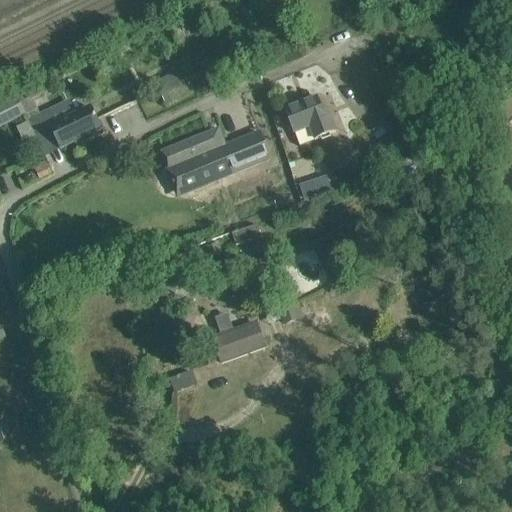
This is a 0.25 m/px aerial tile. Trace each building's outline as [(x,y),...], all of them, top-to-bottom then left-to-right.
[(205,4),(184,14),(191,29),(212,19),(219,16),(212,1),(205,4)] [(194,44),(181,16),(169,22),(182,49),(194,44)] [(103,52),(108,62),(132,50),(128,40),(103,52)] [(110,90),(119,85),(106,59),(97,63),(110,90)] [(179,71),(156,82),(168,106),(191,95),(179,71)] [(27,90),(16,96),(25,116),(37,110),(33,102),(27,90)] [(16,96),(0,103),(0,128),(5,126),(25,116),(16,96)] [(264,98),(251,102),(258,122),(271,117),(264,98)] [(287,110),(285,110),(287,116),(293,129),(295,135),(310,129),(315,141),(336,133),(330,117),(325,119),(317,98),(287,110)] [(38,110),(26,116),(29,122),(35,134),(49,127),(52,133),(60,149),(61,151),(74,144),(77,149),(105,135),(92,107),(75,115),(68,102),(40,115),(38,110)] [(210,134),(164,152),(172,169),(169,170),(168,174),(175,191),(178,200),(271,161),(267,152),(260,134),(217,151),(210,134)] [(404,139),(369,150),(377,176),(411,166),(404,139)] [(281,171),(241,187),(251,213),(292,197),(281,171)] [(322,178),(298,186),(302,199),(327,192),(322,178)] [(234,202),(215,211),(222,231),(242,223),(234,202)] [(257,227),(231,235),(235,246),(261,238),(257,227)] [(218,244),(206,248),(209,259),(221,255),(218,244)] [(171,251),(159,275),(169,280),(164,290),(175,295),(188,273),(194,277),(198,268),(192,265),(194,262),(171,251)] [(289,286),(273,290),(284,327),(287,326),(304,320),(300,307),(296,308),(289,286)] [(257,322),(213,338),(217,350),(222,364),(265,348),(261,335),(257,322)] [(191,370),(169,379),(174,393),(197,384),(191,370)] [(3,413),(0,413),(0,443),(12,439),(3,413)]
